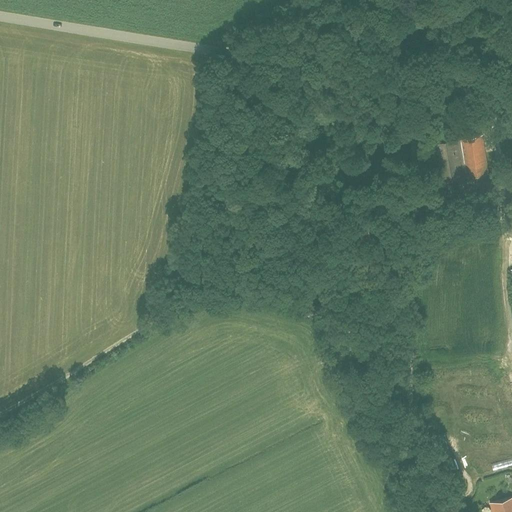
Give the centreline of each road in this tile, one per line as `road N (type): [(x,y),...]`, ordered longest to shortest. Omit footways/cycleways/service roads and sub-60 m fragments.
road 1 (unclassified): [(0,17),(274,55),(344,46),(487,0)]
road 2 (track): [(0,416),(197,295)]
road 3 (track): [(197,295),(231,270),(413,220)]
road 4 (track): [(403,356),(282,305),(220,291),(197,295)]
road 5 (track): [(397,32),(407,70),(413,220)]
road 6 (track): [(409,358),(412,448),(441,511)]
road 7 (track): [(413,220),(409,358)]
